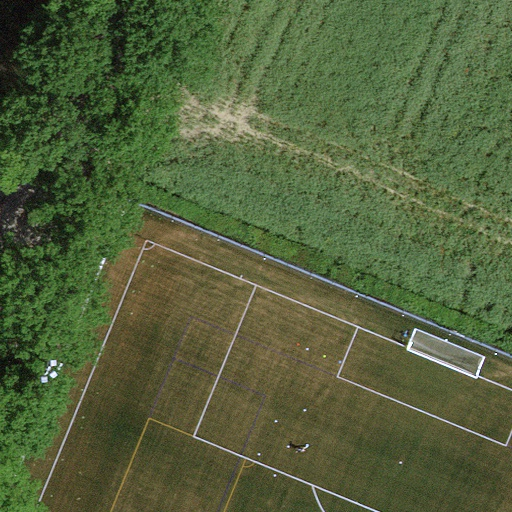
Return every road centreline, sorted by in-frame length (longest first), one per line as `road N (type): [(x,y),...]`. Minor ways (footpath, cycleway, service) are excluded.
road 1 (track): [(83,136),(511,307)]
road 2 (unclassified): [(0,338),(83,136)]
road 3 (track): [(83,136),(139,0)]
